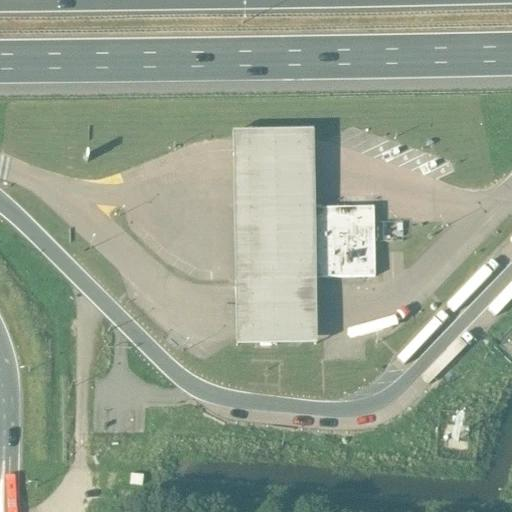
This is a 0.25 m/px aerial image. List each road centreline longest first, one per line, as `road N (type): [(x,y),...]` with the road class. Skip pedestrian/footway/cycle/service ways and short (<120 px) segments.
road 1 (motorway): [(0,65),(511,56)]
road 2 (motorway): [(0,338),(9,370),(10,511)]
